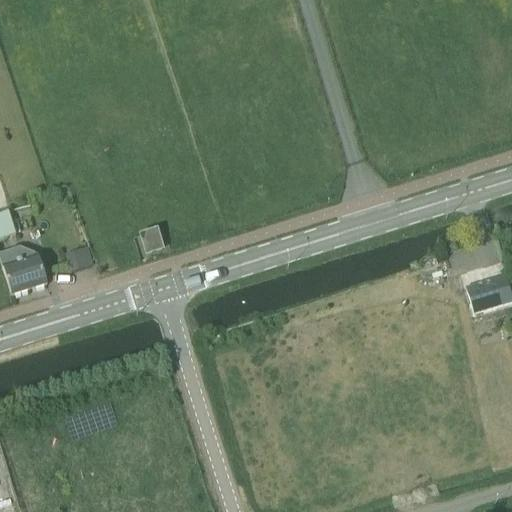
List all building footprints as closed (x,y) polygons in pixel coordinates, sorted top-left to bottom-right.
[(0,241),(15,237),(8,213),(0,215),(0,241)] [(139,238),(145,256),(161,251),(155,232),(139,238)] [(34,255),(19,249),(0,255),(0,263),(11,299),(45,288),(34,255)] [(85,249),(63,256),(69,274),(90,267),(85,249)] [(503,278),(465,289),(473,316),(511,305),(503,278)]
